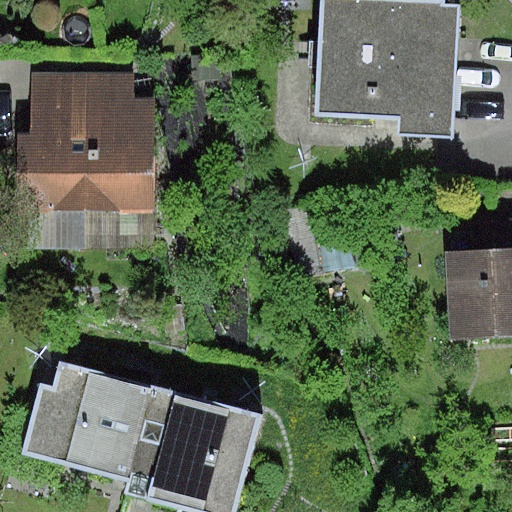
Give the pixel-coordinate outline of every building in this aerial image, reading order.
[(494,14),(354,7),(348,125),(439,129),(439,142),(487,144),(494,14)] [(133,81),(47,81),(47,158),(32,158),(30,247),(82,246),(83,213),(148,213),(148,183),(143,182),(142,158),(133,158),(133,81)] [(511,265),(478,266),(481,350),(511,349),(511,265)] [(131,484),(156,388),(61,363),(54,387),(39,383),(22,456),(131,484)] [(237,511),(263,416),(156,388),(131,484),(128,496),(189,511),(237,511)]
